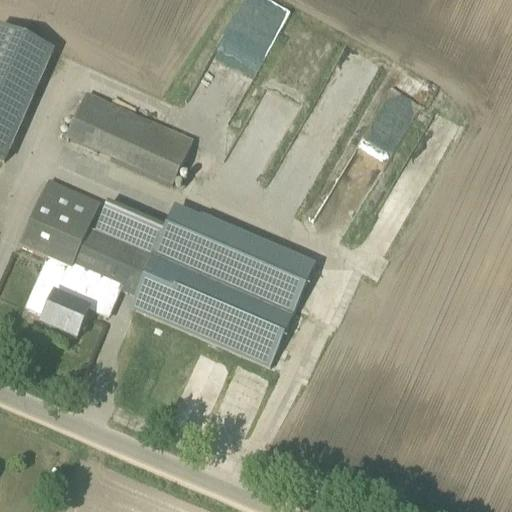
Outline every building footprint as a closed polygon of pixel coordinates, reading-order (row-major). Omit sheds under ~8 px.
[(255,0),(243,0),(240,12),(262,19),(256,38),(273,43),(283,8),(255,0)] [(0,160),(5,163),(50,49),(0,29),(0,160)] [(399,146),(419,107),(388,91),(367,130),(399,146)] [(86,100),(67,144),(172,192),(193,145),(154,128),(86,100)] [(296,309),(312,273),(177,213),(169,232),(154,263),(94,236),(90,234),(101,208),(48,185),(19,251),(71,274),(60,301),(53,297),(35,290),(25,313),(44,322),(41,327),(76,342),(89,313),(78,308),(89,281),(138,302),(134,313),(269,372),(296,309)]
